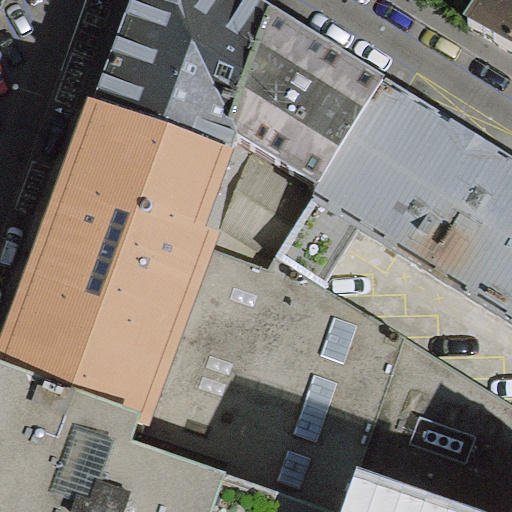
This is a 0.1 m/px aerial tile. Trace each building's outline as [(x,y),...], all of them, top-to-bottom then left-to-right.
[(140,0),(99,118),(228,163),(236,142),(276,25),(235,0),(140,0)] [(511,0),(488,0),(470,30),(511,55),(511,0)] [(387,95),(276,25),(236,142),(254,153),(324,196),(387,95)] [(511,173),(387,95),(324,196),(318,206),(360,231),(511,327),(511,173)] [(0,381),(0,384),(142,436),(210,256),(213,248),(200,243),(228,163),(99,118),(0,381)] [(324,196),(254,153),(221,227),(280,265),(318,206),(324,196)] [(280,265),(322,290),(360,231),(318,206),(280,265)] [(271,280),(210,256),(142,436),(131,464),(221,495),(241,502),(327,293),(322,290),(280,265),(271,280)] [(241,502),(269,511),(511,511),(511,477),(498,467),(511,440),(511,409),(327,293),(241,502)] [(0,511),(215,511),(221,495),(131,464),(142,436),(0,384),(0,511)] [(511,440),(498,467),(511,477),(511,440)] [(269,511),(241,502),(221,495),(215,511),(269,511)]
